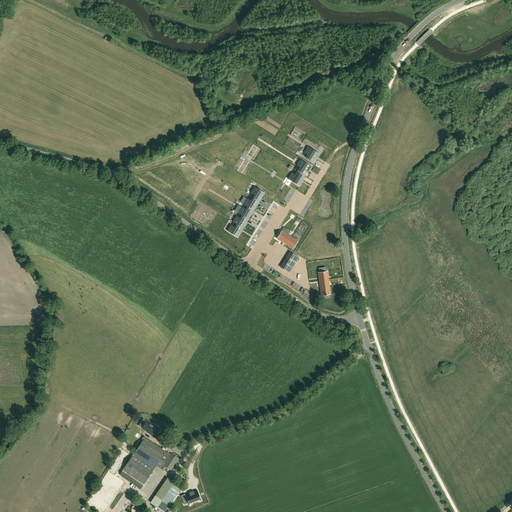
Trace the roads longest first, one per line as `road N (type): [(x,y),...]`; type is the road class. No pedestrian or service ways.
road 1 (tertiary): [(359,318),(344,225),(355,148),(391,62),(434,15),(462,0)]
road 2 (unclassified): [(243,263),(109,173),(0,142)]
road 3 (tertiary): [(445,511),(393,412),(359,318)]
road 4 (unclassified): [(359,318),(321,316),(243,263)]
